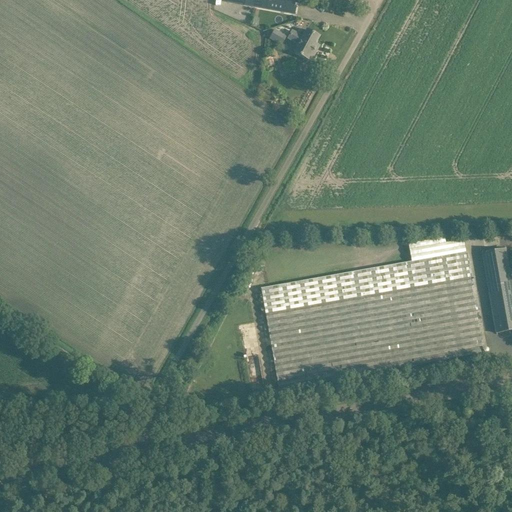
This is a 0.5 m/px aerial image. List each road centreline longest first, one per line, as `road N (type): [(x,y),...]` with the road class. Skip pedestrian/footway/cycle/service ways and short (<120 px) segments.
road 1 (unclassified): [(147,448),(152,403),(365,16)]
road 2 (tertiary): [(511,377),(147,448)]
road 3 (tertiary): [(147,448),(0,476)]
